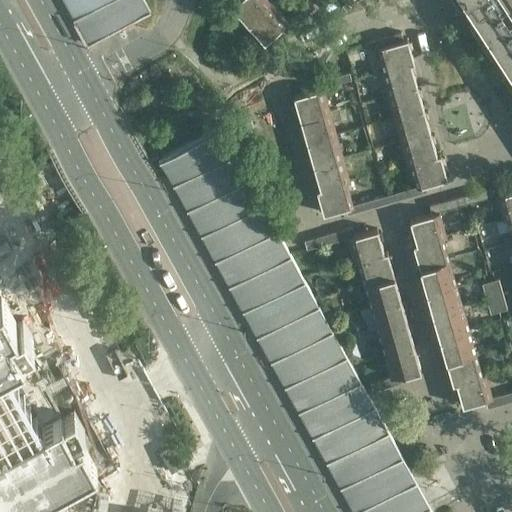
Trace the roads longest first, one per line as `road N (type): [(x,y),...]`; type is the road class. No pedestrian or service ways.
road 1 (tertiary): [(330,511),(46,0)]
road 2 (tertiary): [(0,15),(275,511)]
